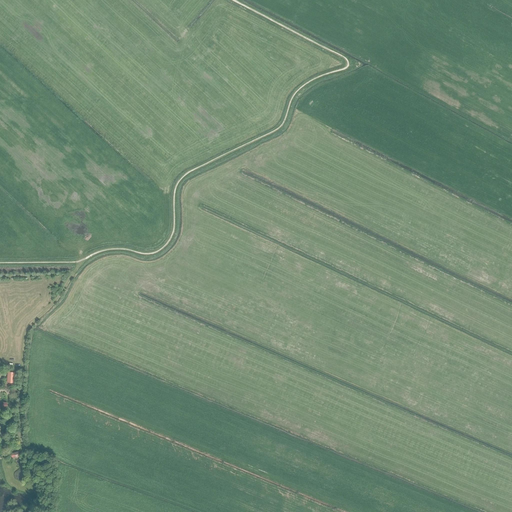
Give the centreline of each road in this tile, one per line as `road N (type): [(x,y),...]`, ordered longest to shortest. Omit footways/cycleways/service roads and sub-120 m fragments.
road 1 (track): [(20,439),(25,335),(79,261)]
road 2 (residential): [(43,511),(7,390)]
